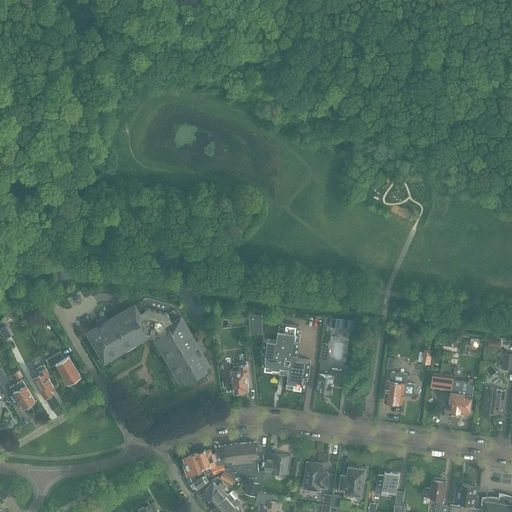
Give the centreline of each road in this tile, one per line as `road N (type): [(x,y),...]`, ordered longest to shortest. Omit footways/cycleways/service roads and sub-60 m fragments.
road 1 (track): [(37,292),(38,248),(511,308)]
road 2 (unclassified): [(161,445),(209,426),(287,427),(511,458)]
road 3 (track): [(326,0),(418,59),(485,79),(511,78)]
road 4 (track): [(0,5),(85,16),(124,0)]
road 5 (residential): [(0,458),(106,397)]
